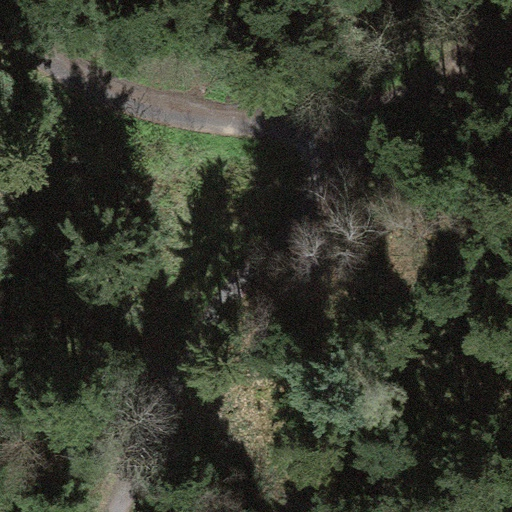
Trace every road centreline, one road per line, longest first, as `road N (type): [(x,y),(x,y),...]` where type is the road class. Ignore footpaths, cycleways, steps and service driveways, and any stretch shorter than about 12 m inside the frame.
road 1 (track): [(0,10),(106,93),(227,124),(350,123),(468,54),(511,17)]
road 2 (track): [(350,123),(231,302),(111,511)]
